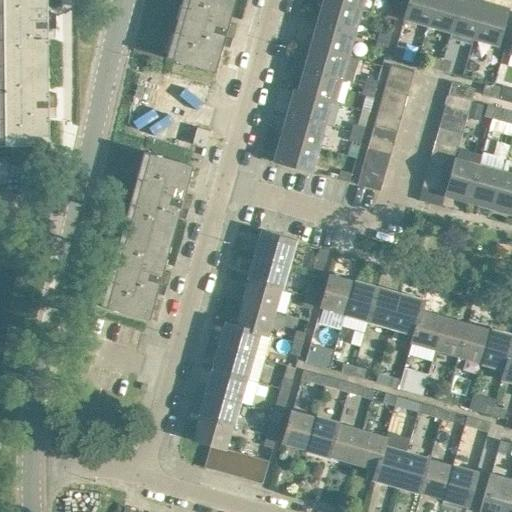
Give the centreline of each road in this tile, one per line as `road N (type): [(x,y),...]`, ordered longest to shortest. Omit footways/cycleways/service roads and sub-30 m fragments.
road 1 (unclassified): [(223,185),(389,230),(431,81)]
road 2 (residential): [(143,476),(223,185)]
road 3 (residential): [(30,468),(37,368),(74,227)]
road 4 (residential): [(74,227),(127,0)]
road 5 (residential): [(223,185),(274,0)]
road 6 (unclassified): [(68,136),(66,0)]
road 7 (residential): [(268,511),(143,476)]
